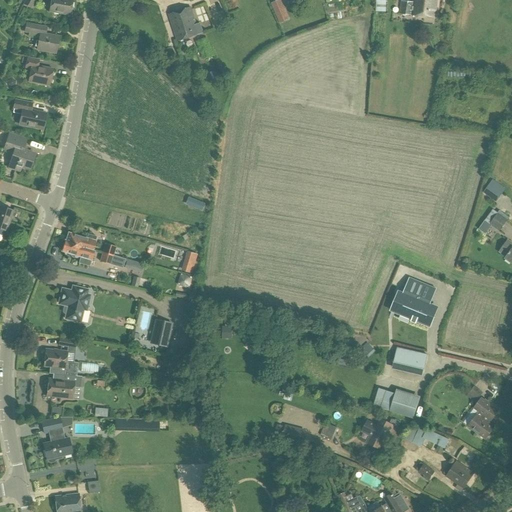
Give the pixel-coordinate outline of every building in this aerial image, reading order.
[(25,0),(23,5),(31,9),(35,0),(25,0)] [(51,0),(49,12),(70,16),(72,0),(51,0)] [(279,0),(272,3),(276,13),(284,10),(279,0)] [(374,0),(374,9),(384,9),(383,0),(374,0)] [(400,13),(436,18),(437,0),(413,0),(413,2),(402,1),(400,13)] [(169,15),(178,42),(203,33),(200,23),(196,25),(191,7),(169,15)] [(37,50),(55,53),(58,37),(45,34),(46,27),(30,24),(28,36),(39,38),(37,50)] [(198,50),(208,48),(206,36),(195,38),(198,50)] [(21,64),(25,65),(25,67),(31,68),(28,81),(49,86),(52,70),(37,67),(39,60),(27,58),(27,59),(23,58),(21,64)] [(20,126),(41,130),(44,114),(30,111),(32,104),(15,101),(12,113),(22,116),(20,126)] [(4,149),(13,152),(8,168),(19,172),(21,167),(29,170),(34,155),(18,149),(20,143),(7,139),(4,149)] [(502,194),(489,184),(483,193),(497,202),(502,194)] [(190,197),(187,204),(196,208),(199,201),(190,197)] [(0,229),(6,231),(13,211),(0,206),(0,229)] [(498,213),(489,225),(499,232),(508,220),(498,213)] [(75,247),(92,251),(96,237),(88,234),(87,237),(69,231),(66,241),(65,241),(75,244),(75,247)] [(499,252),(506,257),(505,259),(511,263),(511,243),(508,240),(499,252)] [(93,252),(92,251),(75,247),(75,244),(65,241),(62,251),(81,257),(79,263),(89,266),(93,252)] [(102,254),(113,257),(113,255),(116,247),(105,244),(102,254)] [(189,251),(183,271),(191,273),(197,253),(189,251)] [(125,260),(113,257),(102,254),(100,261),(122,268),(125,260)] [(135,263),(127,260),(125,268),(133,270),(135,263)] [(420,301),(426,286),(411,280),(405,294),(399,291),(391,311),(426,325),(432,309),(418,303),(419,301),(420,301)] [(65,318),(78,321),(80,309),(76,308),(77,302),(85,304),(87,295),(84,295),(85,290),(69,286),(68,290),(62,289),(60,297),(62,298),(60,304),(64,305),(63,311),(63,312),(64,313),(66,314),(65,318)] [(172,324),(156,320),(153,334),(158,335),(156,345),(166,347),(172,324)] [(58,346),(75,349),(77,341),(60,338),(58,346)] [(428,353),(397,345),(392,368),(422,376),(428,353)] [(363,355),(367,359),(374,352),(370,348),(363,355)] [(49,374),(53,374),(77,377),(78,363),(67,361),(68,352),(46,350),(44,366),(50,366),(49,374)] [(53,374),(52,380),(49,380),(47,396),(73,398),(74,387),(80,387),(82,377),(77,377),(53,374)] [(420,398),(396,391),(396,393),(386,390),(381,408),(390,411),(390,412),(413,419),(420,398)] [(499,410),(482,397),(474,408),(479,412),(468,426),(485,439),(494,427),(487,422),(489,419),(491,421),(499,410)] [(49,433),(62,430),(59,417),(41,421),(44,434),(49,433)] [(392,417),(389,423),(392,425),(397,427),(401,420),(395,418),(392,417)] [(362,431),(370,435),(366,442),(380,449),(392,425),(389,423),(381,419),(377,426),(367,421),(362,431)] [(320,436),(331,440),(336,427),(325,423),(320,436)] [(403,438),(419,445),(420,444),(423,445),(425,438),(439,444),(436,450),(441,452),(444,447),(445,447),(448,440),(427,430),(427,431),(420,428),(419,430),(409,426),(410,425),(408,424),(403,438)] [(283,440),(300,444),(304,431),(286,427),(283,440)] [(65,439),(62,430),(49,433),(51,442),(43,444),(47,462),(49,463),(53,462),(55,460),(54,458),(72,454),(69,438),(65,439)] [(446,477),(455,483),(466,468),(456,461),(451,469),(447,476),(446,477)] [(416,470),(425,476),(425,478),(427,480),(429,479),(435,472),(424,464),(421,462),(416,470)] [(466,468),(455,483),(458,485),(455,488),(461,492),(474,473),(466,468)] [(382,506),(372,511),(369,511),(360,496),(348,501),(344,493),(338,496),(344,511),(350,511),(352,511),(404,511),(409,509),(401,496),(396,499),(393,494),(385,499),(387,503),(382,506)] [(54,496),(56,511),(80,511),(78,494),(54,496)]
